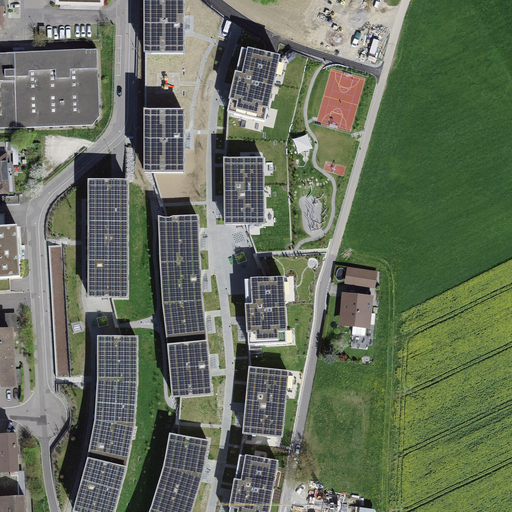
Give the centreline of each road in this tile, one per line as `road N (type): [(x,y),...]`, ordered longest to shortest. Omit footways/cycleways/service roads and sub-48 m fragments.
road 1 (unclassified): [(285,511),(323,284),(405,0)]
road 2 (residential): [(42,411),(31,217),(40,196),(116,124),(123,0)]
road 3 (unknown): [(156,10),(169,416)]
road 4 (unknown): [(156,10),(181,82),(211,223)]
